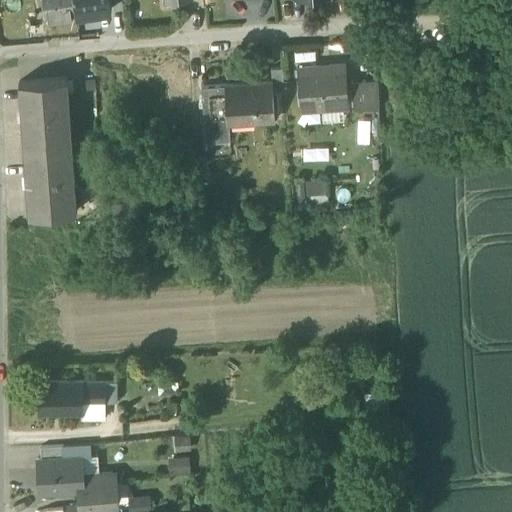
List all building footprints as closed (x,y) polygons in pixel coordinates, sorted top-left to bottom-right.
[(44,0),(46,18),(76,14),(73,0),(44,0)] [(106,0),(73,0),(76,14),(108,9),(106,0)] [(298,68),(301,108),(347,104),(343,64),(298,68)] [(271,80),(272,90),(285,89),(283,66),(271,67),(271,80)] [(18,81),(23,147),(71,144),(66,77),(18,81)] [(351,79),(352,108),(379,107),(378,78),(351,79)] [(271,80),(225,84),(228,119),(258,117),(259,119),(274,118),(272,90),(271,80)] [(229,137),(228,119),(225,84),(203,85),(207,138),(229,137)] [(88,159),(99,158),(97,134),(86,134),(88,159)] [(77,211),(71,144),(23,147),(29,215),(77,211)] [(196,160),(198,182),(208,182),(206,159),(196,160)] [(39,412),(81,412),(82,412),(82,402),(104,402),(104,381),(82,381),(82,380),(39,380),(39,412)] [(104,402),(116,402),(116,381),(104,381),(104,402)] [(364,392),(365,408),(388,407),(387,391),(364,392)] [(104,418),(104,402),(82,402),(82,412),(81,412),(81,417),(104,418)] [(173,435),(174,451),(191,450),(190,434),(173,435)] [(90,441),(66,443),(67,457),(82,456),(91,455),(90,441)] [(40,445),(41,459),(67,457),(66,443),(40,445)] [(98,454),(91,455),(82,456),(83,474),(99,473),(98,454)] [(168,476),(191,474),(189,455),(166,456),(168,476)] [(40,493),(80,490),(85,490),(83,474),(82,456),(67,457),(41,459),(38,459),(40,493)] [(99,473),(83,474),(85,490),(80,490),(81,505),(69,506),(69,511),(105,511),(105,504),(114,504),(112,472),(99,473)]
